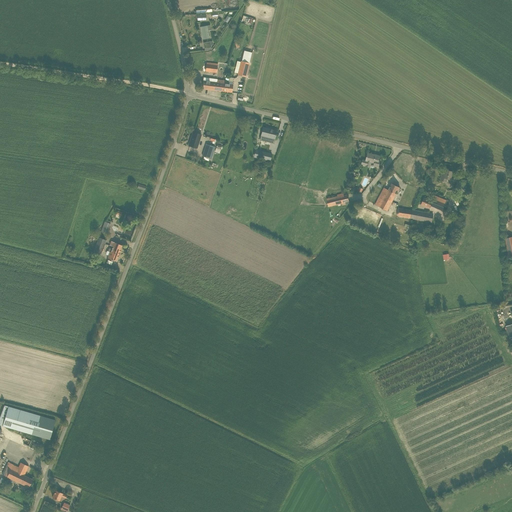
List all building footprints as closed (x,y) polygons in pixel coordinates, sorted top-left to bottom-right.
[(202,39),(207,38),(209,38),(208,31),(211,30),(210,25),(200,27),(202,39)] [(237,60),(234,73),(238,73),(237,75),(246,77),(249,63),(248,63),(249,59),(250,59),(251,54),(244,53),(243,57),(242,61),(241,61),(237,60)] [(217,73),(218,64),(207,63),(206,64),(205,71),(217,73)] [(202,89),(221,91),(222,80),(217,80),(217,83),(203,81),(202,89)] [(232,93),(233,84),(233,82),(222,80),(221,91),(232,93)] [(263,127),(260,140),(264,141),(273,144),(277,131),(263,127)] [(197,148),(201,135),(193,132),(191,140),(190,146),(197,148)] [(204,157),(203,159),(208,161),(209,159),(211,159),(213,154),(215,147),(206,144),(202,156),(204,157)] [(260,151),(259,158),(270,161),(272,153),(260,151)] [(380,161),(379,160),(380,156),(379,156),(379,157),(376,156),(376,155),(368,153),(366,161),(363,160),(361,164),(366,165),(366,166),(370,167),(371,162),(374,163),(374,165),(375,166),(379,167),(380,161)] [(456,181),(457,177),(452,176),(453,172),(446,170),(446,173),(442,172),(440,180),(445,181),(445,178),(451,180),(451,179),(456,181)] [(387,211),(400,188),(392,183),(388,190),(384,187),(375,204),(387,211)] [(337,196),(327,199),(329,207),(342,204),(342,206),(350,204),(349,202),(350,202),(348,194),(344,195),(344,193),(337,194),(337,196)] [(430,208),(431,205),(443,210),(447,201),(435,196),(433,201),(425,198),(422,204),(430,208)] [(397,215),(411,218),(412,210),(412,209),(407,208),(407,207),(402,206),(402,208),(399,208),(397,215)] [(418,211),(412,210),(411,218),(432,222),(433,214),(418,211)] [(105,222),(101,232),(106,234),(110,224),(105,222)] [(99,237),(93,252),(100,255),(106,240),(99,237)] [(110,252),(107,258),(116,261),(122,245),(114,242),(112,249),(109,247),(108,251),(110,252)] [(3,426),(49,439),(55,420),(8,406),(3,426)] [(2,474),(29,487),(33,479),(24,475),(28,466),(21,463),(19,467),(8,462),(2,474)] [(66,498),(67,495),(56,490),(52,498),(59,501),(61,496),(66,498)] [(61,509),(67,511),(70,505),(64,503),(61,509)]
